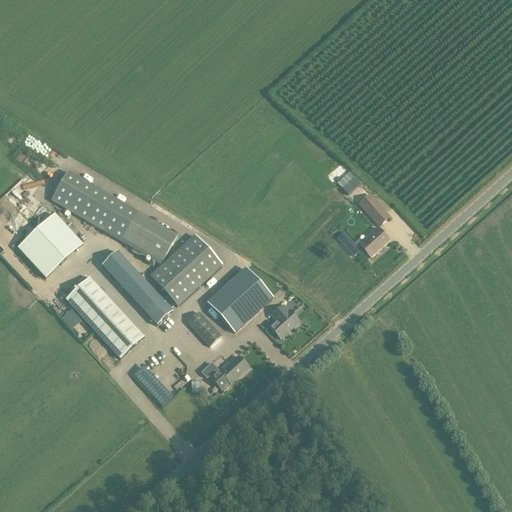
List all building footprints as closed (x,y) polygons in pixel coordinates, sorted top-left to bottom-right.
[(161,266),(177,237),(68,173),(51,202),(161,266)] [(349,197),(361,187),(349,173),(337,184),(349,197)] [(379,228),(389,219),(370,197),(359,206),(379,228)] [(46,280),(83,246),(55,216),(18,250),(46,280)] [(370,260),(389,243),(377,230),(362,244),(359,247),(370,260)] [(344,240),(340,243),(354,258),(360,252),(357,249),(359,247),(362,244),(359,241),(354,245),(344,234),(341,236),(344,240)] [(178,308),(222,268),(195,238),(150,278),(178,308)] [(118,253),(102,268),(157,327),(173,313),(118,253)] [(272,301),(245,271),(208,305),(235,335),(257,315),(272,301)] [(83,287),(89,281),(86,277),(79,283),(83,287)] [(120,361),(144,339),(90,280),(66,302),(120,361)] [(277,324),(270,330),(280,341),(299,324),(289,313),(288,314),(283,308),(272,318),(277,324)] [(209,349),(221,338),(200,315),(188,325),(209,349)] [(212,365),(202,374),(207,380),(211,376),(213,378),(211,380),(216,385),(215,387),(218,390),(220,390),(221,391),(229,385),(230,386),(249,369),(239,358),(220,374),(219,373),(212,365)] [(165,409),(176,398),(145,366),(134,377),(165,409)] [(191,394),(200,394),(200,382),(191,382),(191,394)]
